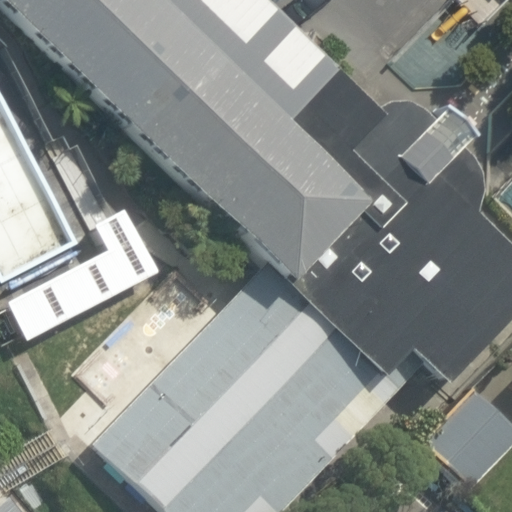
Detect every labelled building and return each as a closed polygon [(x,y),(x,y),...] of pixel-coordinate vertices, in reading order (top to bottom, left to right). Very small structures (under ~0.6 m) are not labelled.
[(0,0),(0,21),(251,267),(267,283),(349,202),(268,122),(322,70),(250,0),(0,0)] [(391,351),(409,368),(427,386),(511,303),(511,261),(464,212),(468,200),(470,190),(469,178),(467,169),(461,158),(451,147),(461,137),(432,110),(421,120),(410,110),(399,104),(391,101),(379,101),(372,103),(362,108),(322,70),(268,122),(349,202),(267,283),(364,377),(391,351)] [(21,339),(145,274),(114,212),(83,228),(95,252),(0,300),(0,316),(8,333),(5,334),(0,325),(0,343),(17,374),(34,364),(21,339)] [(146,511),(269,511),(409,368),(391,351),(364,377),(267,283),(251,267),(78,446),(146,511)] [(511,369),(497,384),(511,399),(511,369)] [(509,435),(460,389),(406,443),(456,491),(509,435)]
